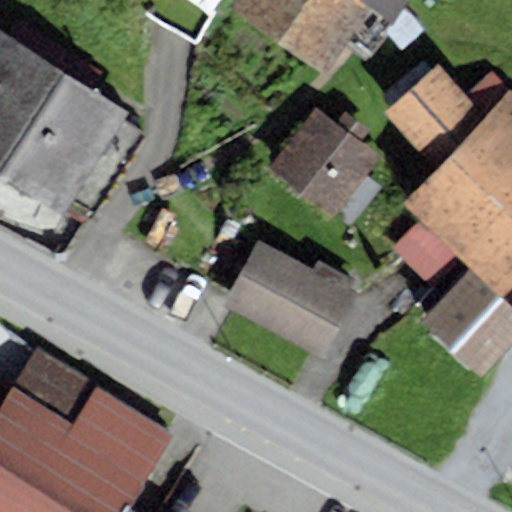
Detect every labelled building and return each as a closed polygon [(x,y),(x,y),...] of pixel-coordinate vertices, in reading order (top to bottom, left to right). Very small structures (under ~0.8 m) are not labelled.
[(404,0),(234,0),(230,8),(323,75),(344,47),(364,61),(386,35),(382,30),(404,0)] [(7,34),(0,30),(0,177),(63,217),(130,111),(91,87),(101,72),(16,19),(7,34)] [(437,60),(385,112),(434,169),(402,203),(420,221),(454,257),(468,270),(419,321),(478,379),(511,340),(511,322),(509,320),(511,317),(511,92),(509,89),(507,90),(484,114),(466,94),(437,60)] [(491,71),(466,94),(484,114),(507,90),(491,71)] [(336,125),(313,108),(264,171),(329,222),(379,157),(359,142),(367,132),(344,114),(336,125)] [(454,257),(420,221),(390,247),(426,282),(454,257)] [(310,270),(258,243),(224,306),(327,360),(361,296),(348,288),(353,278),(317,258),(310,270)] [(172,436),(35,349),(0,402),(0,511),(123,511),(128,506),(172,436)]
